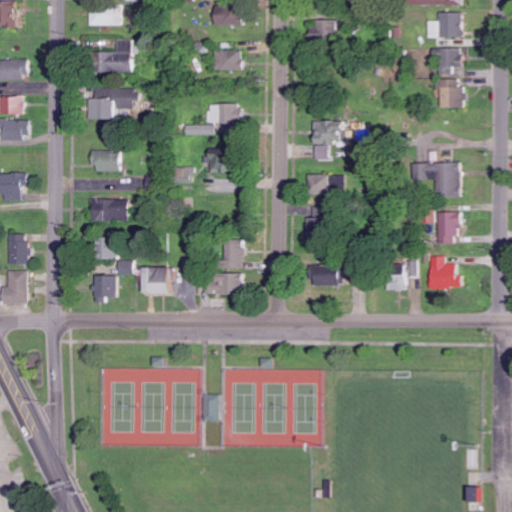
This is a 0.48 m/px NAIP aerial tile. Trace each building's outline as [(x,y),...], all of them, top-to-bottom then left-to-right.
[(24,0),(0,0),(0,26),(25,26),(24,0)] [(96,25),(127,26),(128,4),(97,4),(96,25)] [(251,26),(251,6),(223,6),(222,25),(251,26)] [(469,12),(446,13),(446,21),(434,21),(435,38),(469,37),(469,12)] [(342,20),(318,20),(318,40),(342,40),(342,20)] [(139,73),(140,40),(122,40),(122,53),(117,53),(117,72),(139,73)] [(469,49),(436,49),(436,59),(443,59),(443,75),(465,75),(465,68),(469,68),(469,49)] [(220,70),(249,71),(250,51),(221,50),(220,70)] [(1,60),(2,79),(36,78),(35,59),(1,60)] [(446,108),(469,107),(468,79),(445,80),(446,108)] [(125,117),(125,109),(140,109),(140,102),(146,102),(146,89),(100,89),(100,117),(125,117)] [(0,114),(30,114),(30,96),(0,97),(0,114)] [(212,105),(213,124),(202,125),(202,132),(248,130),(247,103),(212,105)] [(37,138),(37,119),(5,120),(5,139),(37,138)] [(320,121),(321,147),(352,146),(352,123),(341,123),(341,121),(320,121)] [(216,173),(245,174),(246,149),(212,148),(212,163),(216,163),(216,173)] [(99,172),(129,172),(129,151),(99,151),(99,172)] [(438,180),(443,180),(443,197),(469,197),(468,163),(438,164),(438,180)] [(31,174),(0,174),(0,195),(8,195),(9,201),(31,201),(31,174)] [(314,194),(352,194),(352,175),(313,176),(314,194)] [(138,199),(97,200),(97,222),(138,221),(138,199)] [(320,248),(336,249),(337,239),(343,240),(345,208),(320,207),(320,217),(314,217),(313,240),(320,240),(320,248)] [(464,243),(464,227),(470,227),(469,212),(444,213),(445,244),(464,243)] [(35,265),(36,235),(17,235),(17,264),(35,265)] [(110,254),(117,253),(117,259),(133,259),(132,238),(109,239),(110,254)] [(251,269),(250,245),(233,245),(234,269),(251,269)] [(125,274),(141,275),(142,262),(125,261),(125,274)] [(439,288),(470,288),(469,276),(465,276),(465,264),(452,265),(452,261),(438,261),(439,288)] [(350,265),(323,266),(324,286),(350,285),(350,265)] [(181,268),(152,268),(153,294),(182,293),(181,268)] [(34,271),(11,271),(12,305),(35,304),(34,271)] [(251,276),(210,274),(210,294),(250,295),(251,276)] [(125,276),(101,276),(101,299),(125,299),(125,276)] [(211,422),(227,422),(227,395),(211,395),(211,422)] [(467,503),(484,502),(483,487),(466,487),(467,503)]
